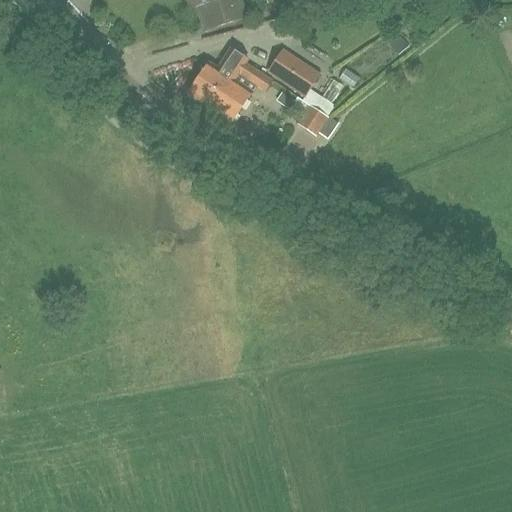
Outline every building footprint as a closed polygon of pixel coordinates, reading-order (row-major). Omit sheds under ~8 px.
[(187,0),(191,10),(196,8),(196,7),(216,0),(187,0)] [(216,0),(196,7),(196,8),(204,32),(245,19),(238,0),(216,0)] [(293,35),(291,22),(277,23),(278,37),(293,35)] [(209,64),(202,74),(197,76),(192,83),(193,88),(188,95),(206,107),(220,87),(227,92),(245,63),(249,65),(250,64),(231,50),(217,70),(209,64)] [(321,76),(309,67),(289,54),(283,50),(267,74),(304,99),(305,100),(311,91),(321,76)] [(248,67),(249,65),(245,63),(227,92),(220,87),(206,107),(232,124),(256,87),(265,94),(273,84),(248,67)] [(297,98),(294,102),(289,110),(301,119),(297,126),(316,138),(318,134),(329,119),(327,118),(302,102),(297,98)]
